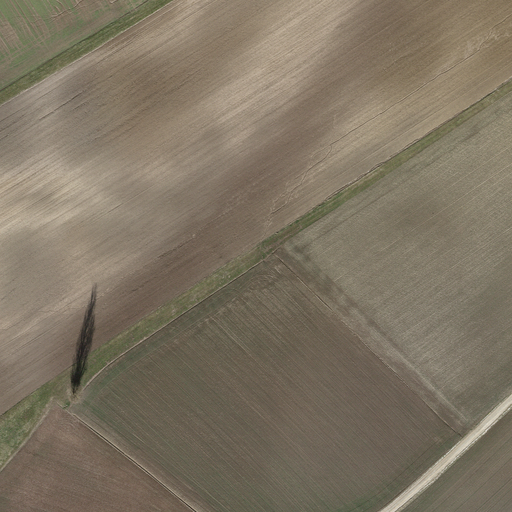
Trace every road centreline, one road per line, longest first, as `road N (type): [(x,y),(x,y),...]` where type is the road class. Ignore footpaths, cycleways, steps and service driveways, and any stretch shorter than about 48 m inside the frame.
road 1 (track): [(161,0),(0,98)]
road 2 (track): [(511,399),(388,511)]
